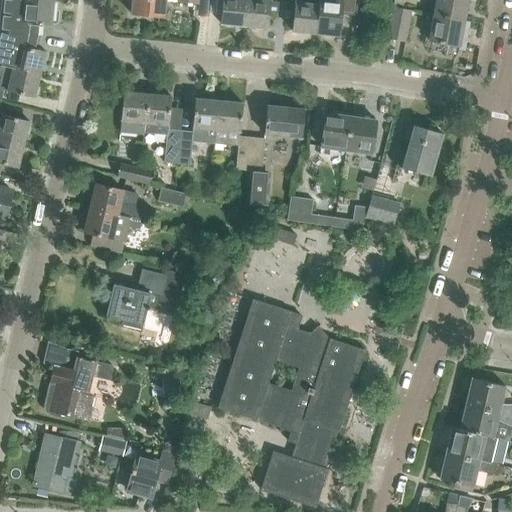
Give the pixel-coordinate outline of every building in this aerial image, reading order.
[(6,0),(3,31),(37,36),(38,23),(51,24),(53,0),(6,0)] [(132,0),(131,14),(163,18),(165,1),(177,2),(176,0),(132,0)] [(197,0),(198,5),(196,17),(208,19),(209,0),(197,0)] [(222,0),(220,23),(244,26),(246,0),(222,0)] [(268,0),(246,0),(244,26),(268,28),(270,0),(268,0)] [(318,0),(308,0),(308,4),(294,3),(292,30),(315,33),(318,5),(318,0)] [(436,0),(433,15),(464,21),(467,0),(436,0)] [(318,5),(315,33),(339,35),(342,7),(318,5)] [(393,7),(387,38),(404,42),(410,10),(393,7)] [(464,21),(433,15),(429,41),(459,46),(461,36),(467,37),(470,22),(464,21)] [(0,44),(0,64),(13,68),(39,74),(45,51),(34,48),(37,36),(3,31),(0,44)] [(0,101),(0,102),(3,90),(7,91),(34,97),(39,74),(13,68),(0,64),(0,76),(2,77),(0,84),(0,101)] [(144,133),(147,94),(123,92),(119,132),(143,135),(144,133)] [(147,94),(144,133),(166,135),(167,135),(168,129),(170,108),(171,97),(147,94)] [(219,101),(195,99),(192,127),(193,127),(193,132),(192,141),(216,143),(216,129),(219,101)] [(2,114),(0,114),(0,103),(0,102),(0,101),(0,138),(23,144),(28,121),(2,114)] [(240,131),(243,104),(219,101),(217,129),(240,131)] [(264,134),(289,136),(302,137),(304,110),(291,108),(267,106),(264,134)] [(345,153),(350,117),(324,114),(319,149),(345,153)] [(371,157),(376,121),(350,117),(345,153),(371,157)] [(409,139),(401,169),(430,178),(442,136),(413,127),(412,128),(407,126),(404,137),(409,139)] [(164,163),(177,164),(180,131),(168,129),(167,135),(166,135),(164,163)] [(180,131),(177,164),(190,165),(192,141),(193,132),(180,131)] [(236,170),(249,171),(252,138),(239,136),(236,170)] [(23,144),(0,138),(0,171),(2,164),(17,167),(23,144)] [(265,139),(252,138),(249,171),(245,204),(260,205),(264,199),(266,175),(261,172),(265,139)] [(114,177),(150,185),(153,172),(118,164),(114,177)] [(95,184),(90,208),(141,220),(143,212),(132,209),(136,193),(95,184)] [(12,191),(0,188),(0,218),(5,220),(12,191)] [(157,202),(182,209),(186,195),(161,189),(157,202)] [(400,204),(371,196),(368,208),(365,219),(393,227),(400,204)] [(313,201),(290,197),(287,220),(333,227),(335,218),(312,215),(313,201)] [(368,208),(354,206),(352,221),(335,218),(333,227),(361,231),(368,208)] [(90,208),(84,233),(123,242),(127,226),(139,229),(141,220),(90,208)] [(296,235),(278,229),(274,240),(292,245),(296,235)] [(175,315),(184,275),(164,270),(163,275),(141,270),(136,290),(113,285),(105,316),(122,320),(121,325),(141,330),(146,310),(149,310),(149,309),(175,315)] [(286,326),(291,312),(252,299),(217,408),(256,420),(256,419),(280,427),(279,428),(290,432),(287,441),(295,444),(291,457),(272,451),(260,490),(315,508),(327,469),(326,468),(364,350),(329,339),(329,340),(307,324),(300,330),(286,326)] [(48,393),(45,406),(45,407),(45,409),(45,410),(46,412),(47,413),(48,414),(50,415),(62,418),(63,415),(88,421),(93,398),(85,396),(90,376),(108,381),(112,367),(76,358),(73,371),(54,367),(50,384),(56,386),(54,395),(48,393)] [(465,404),(511,414),(511,404),(501,404),(505,386),(471,378),(465,404)] [(459,429),(485,435),(485,436),(493,438),(497,419),(511,426),(511,414),(465,404),(459,428),(459,429)] [(445,453),(497,465),(498,454),(481,453),(485,436),(485,435),(459,429),(459,428),(451,427),(445,453)] [(38,460),(32,486),(71,495),(74,481),(65,479),(67,468),(73,470),(79,443),(44,435),(44,436),(47,437),(42,461),(38,460)] [(98,451),(121,457),(125,444),(101,438),(98,451)] [(155,480),(165,483),(173,455),(161,452),(158,462),(134,455),(125,490),(150,497),(155,480)] [(497,465),(445,453),(439,478),(473,487),(477,468),(493,475),(497,465)] [(444,511),(454,511),(457,504),(446,503),(444,511)]
